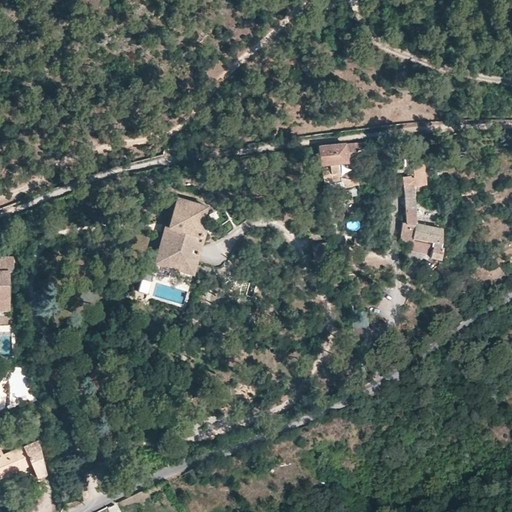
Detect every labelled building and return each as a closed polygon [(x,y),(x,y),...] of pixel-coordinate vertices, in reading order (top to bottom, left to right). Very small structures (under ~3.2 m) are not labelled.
[(366,150),(365,141),(318,145),(321,164),(344,161),(345,167),(360,166),(358,151),(366,150)] [(441,228),(417,224),(414,186),(427,185),(425,163),(413,164),(414,167),(414,176),(405,177),(403,177),(406,222),(402,221),(400,239),(411,241),(410,250),(427,254),(431,241),(433,242),(432,247),(433,247),(432,256),(441,258),(442,248),(441,248),(441,242),(442,242),(441,228)] [(340,183),(340,179),(342,178),(341,165),(327,167),(327,171),(322,172),(325,187),(340,183)] [(405,177),(414,176),(414,167),(405,177)] [(207,207),(175,198),(166,230),(198,239),(207,207)] [(198,239),(166,230),(162,229),(154,258),(151,266),(159,268),(192,277),(203,241),(198,239)] [(13,256),(9,256),(0,256),(0,309),(9,309),(8,271),(13,271),(13,256)] [(136,288),(146,290),(149,278),(140,276),(136,288)] [(367,321),(353,324),(357,345),(371,342),(367,321)] [(36,478),(46,474),(38,440),(22,447),(3,456),(0,449),(0,478),(30,464),(36,478)]
